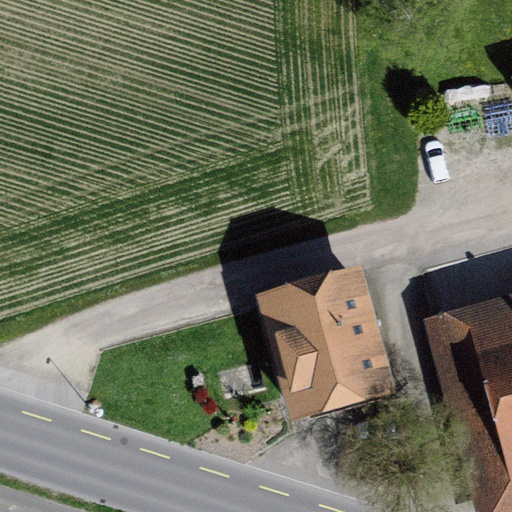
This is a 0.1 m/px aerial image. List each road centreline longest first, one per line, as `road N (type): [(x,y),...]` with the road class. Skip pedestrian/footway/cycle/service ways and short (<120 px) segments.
road 1 (track): [(511,210),(64,352),(2,439)]
road 2 (primary): [(0,438),(236,511)]
